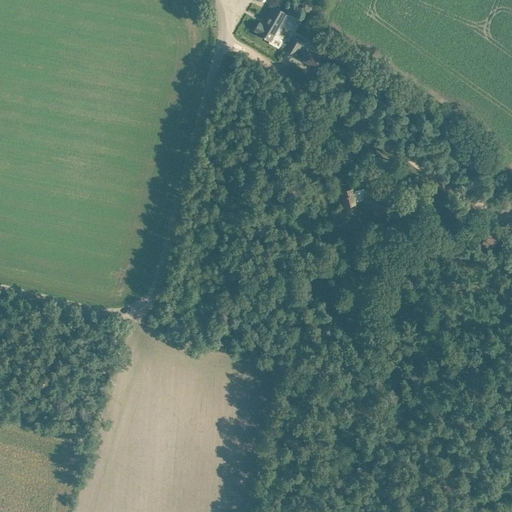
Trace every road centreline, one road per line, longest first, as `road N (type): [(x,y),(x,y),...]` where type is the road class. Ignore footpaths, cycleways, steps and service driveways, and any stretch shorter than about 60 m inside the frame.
road 1 (unclassified): [(0,290),(122,315),(140,307),(154,287),(222,40)]
road 2 (unclassified): [(491,212),(222,40)]
road 3 (track): [(470,511),(507,295),(510,223)]
